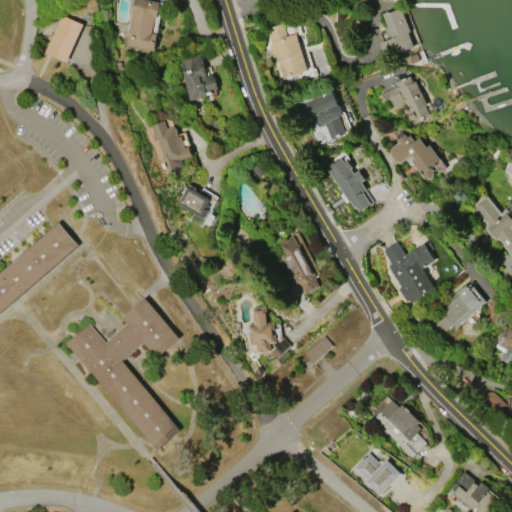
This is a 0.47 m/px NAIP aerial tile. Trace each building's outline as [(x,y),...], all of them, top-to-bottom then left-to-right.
[(153,50),(126,44),(132,13),(134,0),(150,0),(160,2),(156,18),(155,17),(151,32),(157,34),(153,50)] [(401,7),(411,31),(408,32),(414,46),(385,57),(379,42),(391,37),(382,13),(388,11),(389,12),(401,7)] [(62,14),(84,24),(67,61),(45,51),(62,14)] [(295,32),(307,69),(283,77),(278,60),(275,61),(274,56),(272,57),(268,44),(270,44),(265,28),(282,22),(286,35),(295,32)] [(179,60),(200,55),(200,57),(202,57),(206,75),(212,74),(213,77),(215,77),(217,89),(216,89),(217,92),(206,95),(189,99),(181,65),(180,65),(179,60)] [(385,99),(381,91),(397,83),(396,82),(411,75),(413,81),(416,80),(427,104),(425,105),(429,113),(415,120),(414,117),(406,121),(403,116),(404,115),(401,108),(408,105),(405,99),(404,100),(403,99),(391,105),(388,98),(385,99)] [(331,139),(324,124),(319,126),(316,119),(317,118),(315,115),(302,121),(295,106),(297,105),(296,103),(311,96),(312,97),(314,96),(315,97),(331,89),(338,105),(339,105),(342,111),(340,116),(339,116),(346,132),(331,139)] [(152,124),(164,120),(167,127),(174,125),(178,136),(181,135),(185,147),(189,146),(192,155),(181,159),(183,162),(180,163),(181,166),(178,167),(179,169),(167,173),(161,156),(163,155),(157,139),(154,140),(151,133),(154,132),(152,124)] [(420,137),(427,146),(430,144),(441,158),(435,162),(436,164),(432,167),(434,170),(433,172),(434,173),(434,176),(430,179),(426,179),(425,177),(424,178),(413,163),(416,161),(411,154),(399,163),(398,161),(397,162),(390,152),(391,151),(389,149),(399,142),(394,134),(395,131),(398,128),(402,129),(407,136),(410,134),(415,141),(420,137)] [(347,158),(352,167),(350,168),(354,173),(359,169),(365,179),(361,181),(374,201),(358,211),(355,206),(354,207),(349,200),(347,201),(326,167),(341,157),(343,161),(347,158)] [(178,203),(188,186),(197,191),(199,188),(205,192),(203,195),(208,199),(208,200),(209,201),(207,203),(208,204),(209,206),(207,209),(207,210),(203,218),(178,203)] [(511,259),(495,239),(492,241),(481,227),(483,225),(468,206),(483,194),(484,195),(486,194),(499,210),(511,200),(511,201),(511,259)] [(79,245),(0,313),(0,272),(59,222),(79,245)] [(303,250),(320,285),(304,293),(298,280),(295,282),(290,271),(286,273),(279,256),(281,255),(280,253),(283,252),(278,242),(293,235),(297,244),(299,243),(301,247),(300,248),(301,251),(303,250)] [(391,263),(383,250),(397,241),(406,255),(424,243),(425,244),(429,241),(433,248),(429,251),(435,259),(421,268),(434,287),(426,292),(427,294),(418,300),(417,298),(410,302),(409,300),(406,301),(396,286),(400,283),(388,265),(391,263)] [(470,284),(472,286),(473,285),(486,301),(455,327),(452,324),(444,331),(433,317),(450,304),(446,300),(465,284),(467,286),(470,284)] [(88,322),(105,342),(127,323),(121,317),(145,297),(180,337),(156,357),(142,342),(121,360),(181,429),(157,450),(65,343),(88,322)] [(290,344),(281,353),(273,344),(270,347),(271,350),(250,351),(250,344),(249,344),(247,323),(253,322),(252,307),(266,306),(266,321),(274,320),(274,323),(280,323),(280,336),(282,335),(290,344)] [(505,352),(501,360),(509,363),(511,357),(511,330),(502,326),(493,347),(505,352)] [(305,352),(325,335),(333,345),(313,362),(305,352)] [(482,400),(497,416),(507,406),(492,390),(482,400)] [(411,456),(373,419),(392,399),(399,406),(402,403),(420,420),(416,424),(420,428),(416,432),(426,442),(411,456)] [(354,467),(369,452),(381,465),(387,459),(401,473),(380,494),(366,480),(367,480),(354,467)] [(463,471),(474,479),(473,481),(478,485),(482,481),(490,487),(488,488),(498,496),(485,511),(470,511),(472,510),(454,495),(452,497),(446,493),(463,471)]
